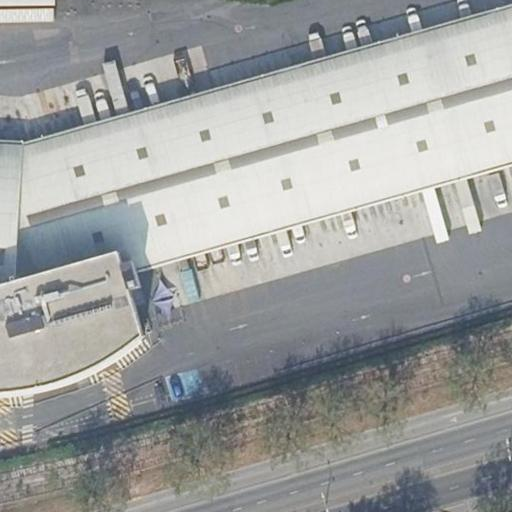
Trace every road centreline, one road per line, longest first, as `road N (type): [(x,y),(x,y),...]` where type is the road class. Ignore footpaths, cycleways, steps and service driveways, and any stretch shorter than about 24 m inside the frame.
road 1 (secondary): [(511,431),(240,511)]
road 2 (secondary): [(380,511),(511,473)]
